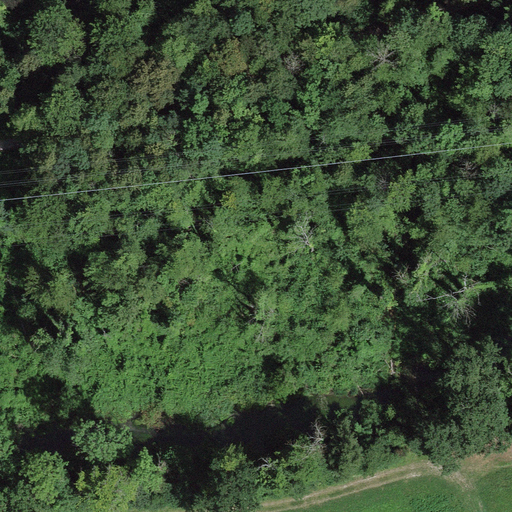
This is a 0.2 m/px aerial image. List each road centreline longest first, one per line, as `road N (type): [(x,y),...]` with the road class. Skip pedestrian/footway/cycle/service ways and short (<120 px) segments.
road 1 (track): [(0,146),(282,70)]
road 2 (track): [(465,0),(282,70)]
